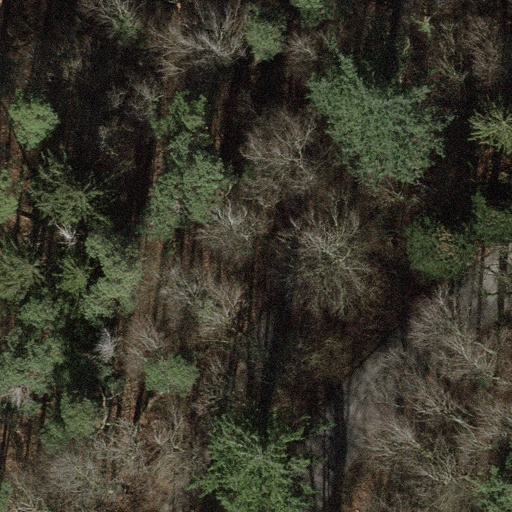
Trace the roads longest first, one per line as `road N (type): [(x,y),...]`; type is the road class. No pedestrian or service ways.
road 1 (track): [(180,511),(341,199),(421,98),(511,34)]
road 2 (unclassified): [(301,511),(413,347),(511,266)]
road 3 (track): [(413,347),(417,422),(367,511)]
